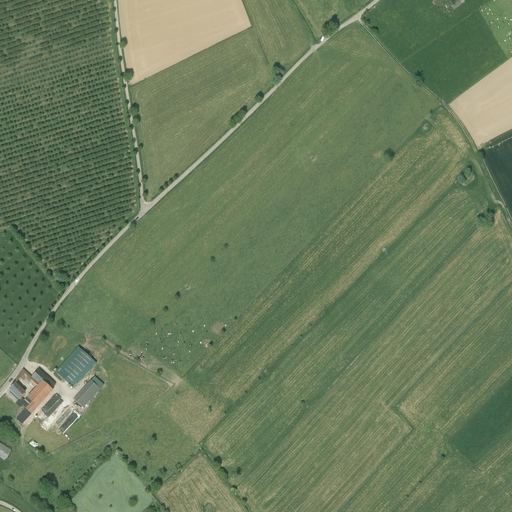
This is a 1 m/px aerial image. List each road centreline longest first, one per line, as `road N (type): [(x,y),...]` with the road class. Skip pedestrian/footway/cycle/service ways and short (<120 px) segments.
road 1 (unclassified): [(143,211),(375,0)]
road 2 (track): [(356,16),(454,116),(511,227)]
road 3 (unclassified): [(0,394),(78,276),(143,211)]
road 4 (unclassified): [(143,211),(114,0)]
